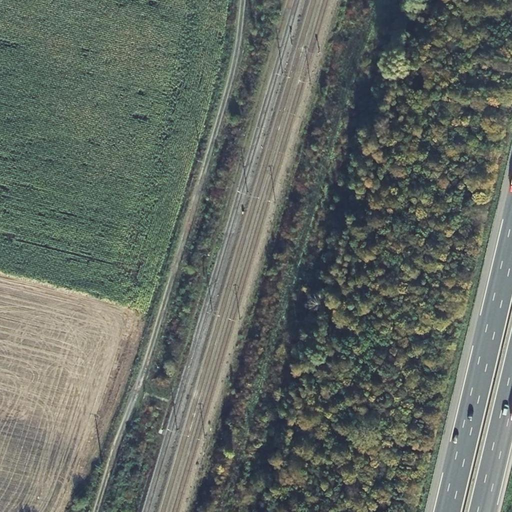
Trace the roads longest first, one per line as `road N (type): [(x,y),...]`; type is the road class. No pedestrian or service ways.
road 1 (motorway): [(511,239),(448,511)]
road 2 (motorway): [(480,511),(511,380)]
